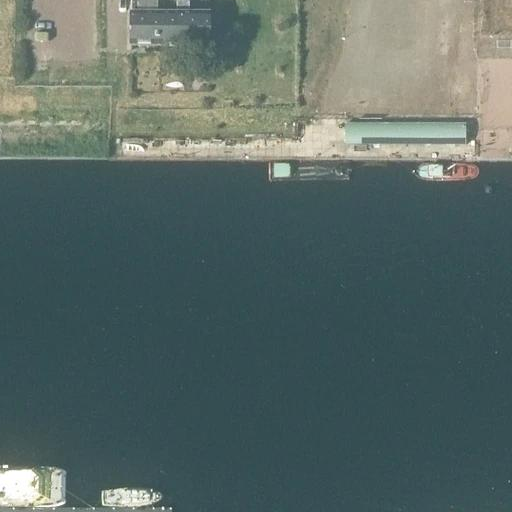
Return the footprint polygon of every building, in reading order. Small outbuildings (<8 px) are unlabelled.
[(137,3),(131,3),(131,47),(157,47),(157,13),(137,13),(137,3)] [(177,13),(157,13),(157,47),(183,47),(183,3),(177,3),(177,13)] [(189,3),(183,3),(183,47),(209,47),(209,13),(189,13),(189,3)] [(99,119),(52,118),(0,118),(0,150),(99,151),(99,119)] [(466,124),(346,124),(346,144),(466,145),(466,124)]
